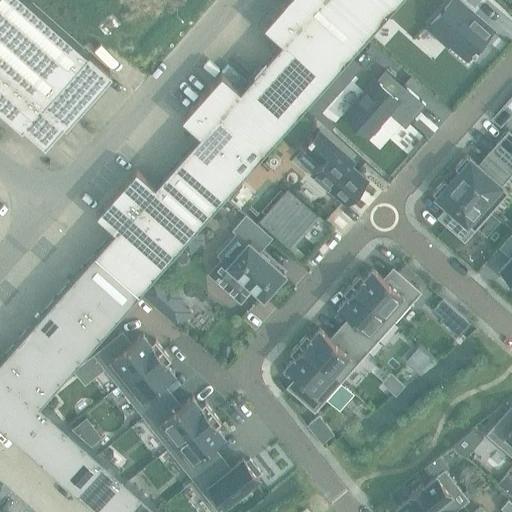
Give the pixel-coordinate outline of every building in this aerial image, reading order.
[(0,0),(0,108),(22,128),(24,125),(45,144),(64,123),(66,125),(112,73),(29,0),(0,0)] [(284,0),(283,2),(346,58),(366,36),(325,0),(284,0)] [(325,0),(366,36),(386,13),(370,0),(325,0)] [(370,0),(386,13),(397,0),(370,0)] [(467,58),(491,29),(457,0),(451,0),(429,26),(467,58)] [(346,58),(283,2),(263,25),(281,42),(259,67),(304,106),(346,58)] [(201,95),(264,151),(304,106),(259,67),(240,88),(221,71),(201,95)] [(388,113),(405,127),(412,134),(432,111),(425,104),(406,88),(397,99),(375,79),(344,115),(368,136),(370,134),(374,135),(381,127),(379,123),(388,113)] [(495,113),(491,117),(501,126),(511,112),(511,94),(511,95),(495,113)] [(180,156),(224,196),(264,151),(201,95),(180,117),(199,134),(180,156)] [(497,142),(511,155),(511,134),(507,130),(497,142)] [(326,131),(311,148),(328,163),(319,173),(352,202),(359,194),(360,195),(367,188),(366,186),(373,178),(358,165),(361,162),(326,131)] [(511,175),(511,173),(511,155),(497,142),(486,153),(511,175)] [(466,154),(455,167),(461,172),(455,179),(491,210),(508,191),(466,154)] [(178,247),(184,241),(224,196),(180,156),(155,184),(136,167),(115,191),(178,247)] [(444,179),(432,192),(451,209),(441,220),(464,241),(491,210),(455,179),(450,185),(444,179)] [(286,242),(313,213),(316,215),(317,214),(287,187),(258,220),(288,247),(289,245),(286,242)] [(114,230),(104,241),(94,252),(139,292),(178,247),(115,191),(95,213),(114,230)] [(222,259),(209,272),(240,299),(252,286),(263,296),(272,286),(274,288),(284,277),(281,275),(284,272),(259,250),(271,236),(246,214),(233,229),(237,232),(217,254),(222,259)] [(511,231),(503,242),(511,250),(511,254),(500,268),(504,271),(501,275),(511,284),(511,231)] [(94,252),(74,275),(118,314),(139,292),(94,252)] [(359,273),(351,283),(394,321),(420,291),(397,270),(387,281),(372,268),(364,277),(359,273)] [(74,275),(54,298),(98,337),(118,314),(74,275)] [(152,279),(142,290),(178,322),(188,311),(176,300),(179,297),(167,286),(164,290),(152,279)] [(347,296),(338,306),(353,319),(344,330),(367,351),(394,321),(351,283),(342,292),(347,296)] [(54,298),(34,320),(78,360),(98,337),(54,298)] [(442,299),(434,308),(443,315),(440,319),(459,336),(470,323),(452,308),(442,299)] [(34,320),(14,343),(58,382),(78,360),(34,320)] [(306,333),(298,343),(341,381),(367,351),(344,330),(334,341),(319,328),(311,337),(306,333)] [(117,334),(93,353),(99,360),(118,385),(163,349),(155,339),(150,343),(142,333),(132,342),(127,346),(117,334)] [(14,343),(0,358),(0,371),(12,382),(30,398),(38,405),(58,382),(14,343)] [(294,356),(285,366),(300,379),(290,390),(314,411),(341,381),(298,343),(289,352),(294,356)] [(163,349),(118,385),(142,415),(143,416),(168,397),(159,385),(163,381),(174,373),(166,363),(171,359),(163,349)] [(0,371),(0,395),(12,382),(0,371)] [(12,382),(0,395),(0,424),(4,428),(30,398),(12,382)] [(168,397),(143,416),(168,448),(213,412),(205,402),(200,406),(192,396),(181,404),(177,408),(168,397)] [(30,398),(4,428),(22,444),(49,415),(38,405),(30,398)] [(486,433),(511,455),(511,413),(507,409),(486,433)] [(213,412),(168,448),(193,479),(218,459),(209,446),(213,443),(225,434),(217,424),(221,422),(213,412)] [(49,415),(22,444),(41,461),(67,431),(49,415)] [(86,417),(72,428),(91,445),(101,436),(86,417)] [(473,426),(452,443),(467,457),(485,438),(473,426)] [(67,431),(41,461),(59,477),(85,447),(67,431)] [(85,447),(59,477),(77,493),(104,464),(85,447)] [(218,459),(193,479),(202,491),(218,510),(225,505),(259,477),(256,474),(260,471),(250,458),(246,460),(243,457),(231,466),(226,470),(218,459)] [(104,464),(77,493),(96,509),(122,480),(104,464)] [(422,484),(407,495),(409,497),(397,505),(402,511),(427,511),(430,510),(431,511),(452,511),(469,499),(444,468),(423,485),(422,484)] [(511,473),(510,470),(499,479),(511,493),(511,491),(511,473)] [(122,480),(96,509),(98,511),(126,511),(140,496),(122,480)] [(158,511),(140,496),(126,511),(158,511)] [(511,502),(508,499),(501,507),(506,511),(509,511),(511,510),(511,502)]
